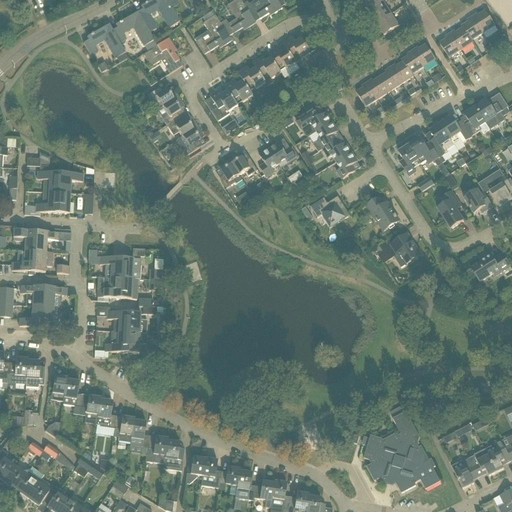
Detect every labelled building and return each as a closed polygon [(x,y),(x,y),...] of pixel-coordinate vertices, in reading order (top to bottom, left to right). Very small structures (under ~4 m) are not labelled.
[(142,11),(138,14),(149,34),(156,30),(148,16),(158,10),(169,29),(178,24),(170,10),(164,0),(155,0),(141,8),(142,11)] [(164,0),(170,10),(179,5),(176,0),(188,0),(192,8),(202,2),(200,0),(164,0)] [(220,25),(229,39),(246,27),(248,30),(256,25),(255,24),(243,6),(239,0),(236,0),(226,6),(235,20),(228,25),(225,21),(220,25)] [(243,6),(255,24),(272,12),(274,14),(281,10),(276,1),(274,0),(258,0),(262,5),(254,11),(252,7),(251,8),(247,3),(243,6)] [(277,0),(276,1),(281,10),(285,7),(280,0),(277,0)] [(384,3),(381,0),(362,0),(359,3),(362,7),(364,6),(369,13),(384,3)] [(371,20),(374,26),(391,15),(384,3),(369,13),(373,19),(371,20)] [(473,18),(483,34),(496,27),(486,12),(479,16),(478,14),(473,18)] [(149,34),(138,14),(115,26),(117,29),(112,32),(119,45),(126,41),(122,34),(133,28),(144,48),(154,42),(149,34)] [(399,27),(391,15),(374,26),(378,31),(380,29),(384,36),(399,27)] [(231,43),(229,39),(220,25),(214,16),(202,24),(207,32),(194,41),(198,48),(204,57),(223,45),(224,47),(231,43)] [(469,23),(462,27),(473,44),(472,42),(483,34),(473,18),(467,21),(469,23)] [(87,39),(88,42),(83,45),(90,57),(98,53),(94,46),(104,40),(115,60),(124,55),(119,45),(112,32),(109,26),(87,39)] [(473,44),(462,27),(461,28),(463,30),(457,33),(455,31),(450,35),(461,52),(473,44)] [(439,44),(449,59),(461,52),(450,35),(445,38),(446,40),(439,44)] [(286,50),(295,63),(301,60),(302,61),(312,55),(314,58),(319,54),(319,53),(317,49),(310,53),(302,40),(296,44),(293,39),(283,45),(286,50)] [(506,43),(503,39),(491,47),(494,51),(506,43)] [(169,67),(165,70),(169,76),(182,67),(178,62),(178,61),(170,49),(173,47),(169,40),(143,57),(151,68),(164,60),(169,67)] [(483,48),(487,55),(493,52),(489,45),(483,48)] [(424,69),(435,61),(436,61),(426,46),(417,52),(416,50),(413,52),(424,69)] [(268,55),(271,60),(280,73),(286,69),(286,71),(296,64),(295,63),(286,50),(281,53),(278,49),(268,55)] [(402,61),(413,79),(414,78),(413,76),(424,69),(413,52),(408,55),(409,57),(402,61)] [(253,65),(256,70),(266,84),(268,87),(274,84),(272,80),(281,74),(280,73),(271,60),(266,63),(263,58),(253,65)] [(402,86),(413,79),(402,61),(402,62),(403,63),(397,67),(396,66),(390,69),(402,86)] [(266,84),(256,70),(251,73),(248,68),(238,75),(243,83),(250,93),(255,89),(256,90),(266,84)] [(387,74),(380,78),(390,94),(402,86),(390,69),(385,72),(387,74)] [(434,86),(443,80),(439,75),(432,79),(433,81),(432,81),(434,86)] [(367,84),(378,101),(390,94),(380,78),(373,83),(372,81),(367,84)] [(225,88),(228,93),(237,106),(242,102),(243,104),(253,98),(250,93),(243,83),(238,86),(235,81),(225,88)] [(366,109),(378,101),(367,84),(362,87),(363,89),(356,94),(366,109)] [(151,94),(149,96),(152,100),(151,101),(158,111),(177,98),(171,89),(167,92),(166,91),(162,94),(159,89),(151,94)] [(238,108),(237,106),(228,93),(223,96),(220,91),(210,98),(217,109),(211,113),(218,123),(230,116),(229,114),(238,108)] [(400,96),(403,101),(409,98),(405,93),(400,96)] [(500,95),(487,103),(491,109),(499,104),(504,112),(507,110),(509,109),(500,95)] [(156,112),(166,127),(179,119),(176,114),(180,111),(179,111),(183,108),(177,98),(158,111),(156,112)] [(501,114),(504,112),(499,104),(491,109),(487,103),(476,110),(490,130),(505,120),(504,118),(501,114)] [(465,127),(473,138),(482,132),(483,134),(490,130),(476,110),(466,117),(470,123),(465,127)] [(312,113),(296,123),(301,130),(303,129),(309,138),(317,133),(332,123),(326,114),(320,118),(316,111),(312,113)] [(179,119),(166,127),(173,137),(178,133),(181,139),(197,128),(191,119),(186,122),(186,121),(182,123),(179,119)] [(441,127),(454,146),(461,142),(463,145),(472,139),(473,138),(465,127),(462,123),(456,127),(452,120),(441,127)] [(318,154),(323,151),(334,144),(330,138),(339,133),(332,123),(317,133),(321,140),(313,145),(318,154)] [(223,129),(228,137),(233,133),(228,126),(223,129)] [(445,163),(442,158),(449,154),(447,152),(454,147),(454,146),(441,127),(430,134),(435,141),(430,145),(432,148),(442,164),(445,163)] [(203,138),(197,128),(181,139),(176,142),(182,152),(181,153),(185,158),(199,149),(196,144),(200,141),(199,141),(203,138)] [(149,130),(144,134),(148,139),(153,135),(149,130)] [(162,139),(158,134),(150,139),(153,144),(162,139)] [(8,140),(8,149),(18,149),(18,140),(8,140)] [(420,140),(410,147),(420,162),(422,165),(427,162),(429,166),(434,163),(437,168),(442,164),(432,148),(427,151),(420,140)] [(279,144),(269,150),(279,166),(282,169),(287,166),(297,160),(295,157),(290,149),(284,152),(279,144)] [(332,157),(336,164),(352,154),(346,144),(337,150),(334,144),(323,151),(328,160),(332,157)] [(420,162),(410,147),(399,154),(406,164),(402,167),(410,179),(416,174),(411,167),(420,162)] [(279,166),(269,150),(259,156),(265,164),(259,168),(267,179),(275,174),(273,170),(279,166)] [(486,159),(490,157),(493,155),(490,150),(482,155),(486,159)] [(39,154),(39,159),(49,164),(49,159),(39,154)] [(239,154),(230,161),(240,177),(245,173),(249,178),(258,171),(250,159),(245,163),(243,158),(242,159),(239,154)] [(306,154),(302,157),(305,162),(310,159),(306,154)] [(342,181),(353,174),(349,169),(358,163),(352,154),(336,164),(340,170),(336,173),(342,181)] [(457,163),(460,168),(466,165),(462,160),(457,163)] [(220,179),(225,187),(227,190),(235,184),(237,186),(243,182),(240,177),(230,161),(220,167),(223,171),(222,172),(225,176),(220,179)] [(169,167),(172,171),(177,168),(174,163),(169,167)] [(450,176),(442,164),(437,168),(445,179),(450,176)] [(43,194),(48,194),(59,195),(60,175),(49,174),(49,168),(41,167),(41,173),(37,173),(37,181),(43,182),(43,194)] [(492,177),(495,182),(487,188),(500,208),(511,200),(507,192),(511,189),(510,187),(503,177),(500,172),(492,177)] [(59,195),(70,195),(71,183),(82,184),(83,176),(60,175),(59,195)] [(445,179),(449,185),(454,182),(450,176),(445,179)] [(10,177),(10,179),(9,191),(17,192),(18,177),(10,177)] [(288,179),(283,182),(285,185),(287,188),(290,186),(291,185),(290,182),(288,180),(288,179)] [(422,194),(431,189),(435,186),(430,180),(418,187),(422,194)] [(457,186),(454,182),(449,185),(453,192),(458,188),(457,186)] [(493,208),(488,200),(483,193),(480,195),(478,192),(464,201),(474,216),(480,212),(483,215),(493,208)] [(442,200),(446,206),(438,211),(451,231),(464,223),(456,212),(462,207),(453,193),(442,200)] [(40,214),(58,215),(59,195),(48,194),(43,194),(42,206),(36,206),(35,214),(40,214)] [(242,197),(236,200),(240,206),(245,203),(250,200),(246,194),(242,197)] [(69,216),(70,195),(59,195),(58,215),(69,216)] [(84,216),(91,217),(92,217),(93,196),(85,196),(84,216)] [(341,223),(342,223),(350,217),(338,198),(328,205),(325,199),(311,208),(319,219),(325,215),(331,225),(339,220),(341,223)] [(386,232),(391,228),(400,223),(388,204),(384,206),(380,199),(366,208),(374,220),(377,218),(386,232)] [(25,240),(24,253),(35,253),(36,233),(14,232),(13,240),(25,240)] [(36,233),(35,253),(46,254),(47,242),(58,242),(59,234),(36,233)] [(378,256),(384,265),(394,258),(401,269),(407,265),(407,266),(422,257),(408,236),(392,246),(388,241),(379,247),(383,253),(378,256)] [(133,251),(133,258),(144,259),(144,254),(144,251),(133,251)] [(35,253),(24,253),(24,265),(12,264),(11,272),(27,273),(27,277),(34,277),(34,274),(35,253)] [(35,253),(34,274),(45,274),(45,268),(52,269),(52,254),(46,254),(35,253)] [(472,271),(473,273),(476,277),(480,284),(494,275),(496,278),(501,274),(502,275),(511,269),(503,256),(494,262),(490,255),(485,258),(486,261),(472,271)] [(122,260),(99,259),(99,267),(111,268),(110,280),(121,281),(122,260)] [(131,281),(137,281),(139,282),(141,261),(133,260),(122,260),(121,281),(131,281)] [(69,276),(69,268),(57,267),(57,275),(69,276)] [(162,272),(149,271),(149,282),(154,282),(162,282),(162,272)] [(473,273),(462,279),(465,284),(476,277),(473,273)] [(121,281),(110,280),(104,280),(103,292),(97,292),(97,300),(119,301),(121,281)] [(136,294),(137,281),(131,281),(121,281),(119,301),(136,302),(136,294)] [(43,308),(44,288),(22,287),(21,295),(27,295),(26,308),(32,308),(43,308)] [(67,289),(44,288),(43,308),(54,309),(60,309),(60,297),(67,297),(67,289)] [(5,300),(5,307),(12,307),(13,290),(6,290),(5,295),(5,300)] [(157,310),(157,309),(162,309),(163,304),(153,303),(153,301),(139,300),(138,308),(143,309),(157,310)] [(12,307),(5,307),(4,319),(12,320),(12,307)] [(20,320),(19,328),(42,329),(43,308),(32,308),(31,320),(20,320)] [(42,329),(59,330),(59,317),(54,316),(54,309),(43,308),(42,329)] [(157,317),(157,310),(143,309),(143,316),(157,317)] [(107,313),(107,321),(113,322),(113,334),(118,335),(129,335),(130,314),(107,313)] [(140,336),(140,335),(146,335),(147,322),(140,322),(141,315),(130,314),(129,335),(140,336)] [(64,322),(64,330),(76,331),(76,317),(69,316),(68,323),(64,322)] [(158,326),(157,337),(162,337),(164,337),(165,326),(163,326),(158,326)] [(105,353),(105,354),(108,354),(127,355),(129,335),(118,335),(113,334),(111,334),(110,347),(105,346),(105,353)] [(129,335),(127,355),(138,356),(139,346),(146,346),(146,335),(140,335),(140,336),(129,335)] [(8,391),(8,385),(7,385),(9,365),(3,364),(4,355),(0,354),(0,381),(2,381),(2,391),(8,391)] [(8,385),(25,387),(27,363),(27,360),(15,359),(15,365),(9,365),(7,385),(8,385)] [(43,387),(44,382),(45,370),(39,369),(39,364),(27,363),(25,387),(26,387),(25,390),(38,391),(39,390),(39,387),(43,387)] [(57,403),(63,404),(64,404),(65,398),(67,382),(67,380),(55,378),(52,394),(58,395),(57,403)] [(64,404),(63,404),(63,406),(81,409),(83,397),(77,396),(79,384),(67,382),(65,398),(64,404)] [(98,419),(100,402),(101,400),(83,397),(81,409),(80,417),(85,418),(84,425),(97,427),(97,426),(98,419)] [(100,402),(98,419),(97,426),(100,427),(99,428),(114,431),(116,418),(110,417),(112,404),(100,402)] [(402,407),(389,414),(392,420),(406,413),(403,408),(402,407)] [(37,425),(38,415),(32,415),(32,412),(25,412),(24,427),(31,427),(35,427),(37,425)] [(435,468),(431,461),(429,462),(422,448),(420,449),(418,446),(420,440),(418,437),(406,414),(393,422),(401,437),(399,438),(397,436),(383,443),(382,441),(371,437),(368,449),(364,461),(369,462),(372,467),(367,469),(375,484),(380,481),(382,485),(393,488),(397,486),(399,490),(402,496),(416,488),(415,485),(421,482),(425,491),(440,483),(433,469),(435,468)] [(131,440),(133,423),(134,421),(116,418),(114,431),(113,436),(114,436),(113,438),(119,440),(119,443),(130,444),(131,440)] [(12,419),(11,428),(20,428),(20,427),(21,419),(12,419)] [(489,419),(481,423),(484,428),(492,424),(489,419)] [(141,456),(147,457),(150,439),(144,438),(146,425),(133,423),(131,440),(130,444),(130,447),(142,449),(141,456)] [(49,428),(45,433),(55,440),(59,434),(60,425),(56,424),(49,428)] [(464,436),(461,430),(455,433),(458,438),(464,436)] [(168,441),(150,439),(147,457),(146,464),(151,464),(163,466),(164,462),(165,458),(167,444),(168,444),(168,441)] [(511,462),(506,451),(505,449),(502,442),(485,451),(488,458),(497,474),(504,471),(503,467),(511,462)] [(39,458),(43,452),(32,444),(27,450),(39,458)] [(181,474),(185,451),(179,450),(179,445),(168,444),(167,444),(165,458),(164,462),(177,464),(175,473),(181,474)] [(43,452),(55,461),(59,455),(47,446),(43,452)] [(7,455),(1,451),(0,452),(0,481),(4,484),(15,468),(3,460),(7,455)] [(83,454),(83,458),(90,463),(91,454),(87,451),(83,454)] [(474,457),(469,460),(473,468),(478,479),(488,475),(489,478),(497,474),(488,458),(485,451),(474,456),(474,457)] [(100,470),(90,463),(82,459),(82,458),(77,464),(79,465),(89,473),(88,474),(99,482),(105,474),(100,470)] [(197,477),(202,478),(205,461),(193,459),(189,458),(185,485),(189,486),(196,479),(197,477)] [(473,468),(469,460),(463,463),(462,462),(451,468),(463,491),(475,485),(473,482),(478,479),(473,468)] [(218,462),(205,461),(202,478),(201,488),(219,491),(219,486),(220,486),(222,474),(216,473),(218,462)] [(101,462),(100,470),(105,474),(107,475),(109,463),(101,462)] [(68,463),(65,468),(71,473),(74,469),(68,463)] [(79,465),(75,470),(74,473),(84,480),(88,474),(89,473),(79,465)] [(15,492),(26,476),(15,468),(4,484),(15,492)] [(26,500),(37,484),(43,476),(32,468),(26,476),(15,492),(26,500)] [(230,497),(236,498),(238,489),(239,480),(240,473),(240,471),(228,469),(227,475),(222,474),(220,486),(231,488),(230,497)] [(236,498),(236,500),(254,503),(254,501),(256,488),(251,488),(252,475),(240,473),(239,480),(238,489),(236,498)] [(133,480),(128,477),(124,483),(130,486),(133,480)] [(117,482),(113,488),(124,496),(128,490),(117,482)] [(274,486),(271,507),(283,509),(282,511),(288,511),(291,500),(285,499),(287,485),(274,483),(274,486)] [(37,484),(26,500),(38,508),(42,502),(48,506),(57,493),(58,491),(52,487),(49,492),(38,485),(37,484)] [(256,488),(254,501),(265,503),(264,509),(271,510),(271,507),(274,486),(262,484),(262,489),(256,488)] [(124,496),(113,488),(108,495),(120,502),(124,496)] [(504,505),(498,508),(499,511),(510,511),(511,511),(511,491),(500,498),(504,505)] [(50,511),(61,511),(69,501),(57,493),(48,506),(46,509),(50,511)] [(288,511),(306,511),(309,499),(309,496),(297,495),(296,500),(291,500),(288,511)] [(309,499),(306,511),(333,511),(326,510),(326,507),(321,506),(321,500),(309,499)] [(61,511),(78,511),(80,509),(84,504),(78,500),(75,505),(69,501),(61,511)] [(165,511),(172,511),(173,503),(166,502),(165,511)]
